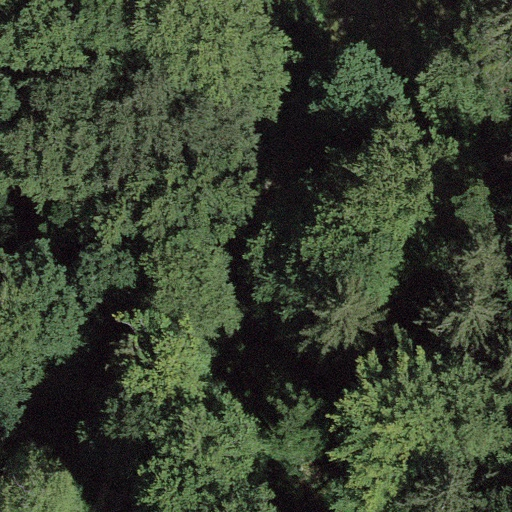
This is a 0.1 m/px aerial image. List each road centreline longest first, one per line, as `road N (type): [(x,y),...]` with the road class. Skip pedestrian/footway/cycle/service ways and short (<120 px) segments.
road 1 (track): [(112,511),(207,327),(324,55)]
road 2 (track): [(511,146),(368,245),(207,327)]
road 3 (track): [(511,26),(443,53),(324,55),(334,0)]
